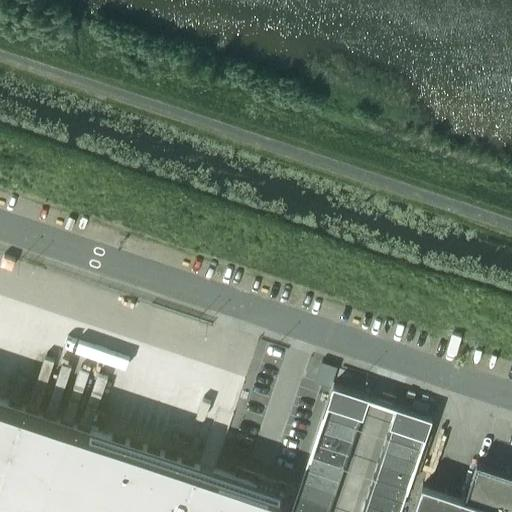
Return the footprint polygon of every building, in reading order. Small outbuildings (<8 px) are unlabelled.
[(322,360),(315,379),(331,385),(338,365),(322,360)] [(336,380),(291,511),(329,511),(370,391),(336,380)] [(0,397),(0,511),(277,511),(284,492),(0,397)] [(397,403),(360,511),(399,511),(432,415),(397,403)] [(511,511),(511,470),(477,459),(465,494),(423,481),(412,511),(511,511)]
